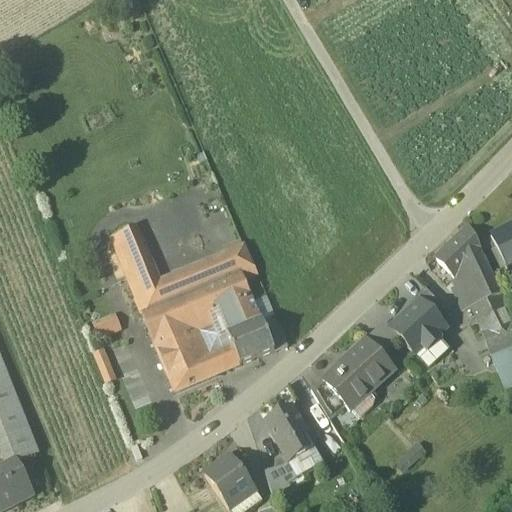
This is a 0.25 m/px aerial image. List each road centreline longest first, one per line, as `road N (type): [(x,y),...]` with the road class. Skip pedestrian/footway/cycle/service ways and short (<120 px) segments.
road 1 (residential): [(76,511),(143,477),(290,369),(426,237)]
road 2 (unclassified): [(287,0),(426,237)]
road 3 (residential): [(426,237),(511,150)]
